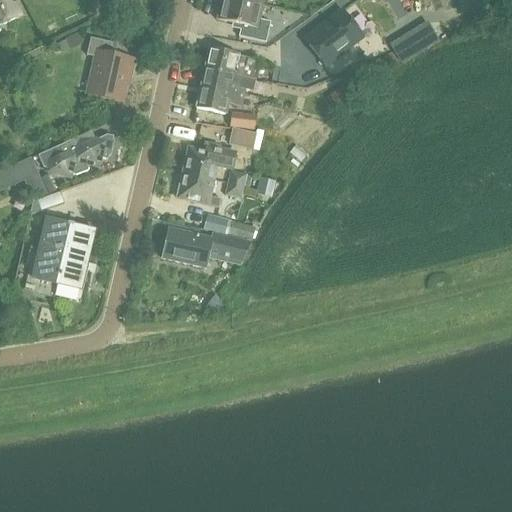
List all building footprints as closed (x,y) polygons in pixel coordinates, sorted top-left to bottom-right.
[(0,0),(0,26),(20,17),(12,0),(0,0)] [(95,0),(102,12),(123,0),(95,0)] [(238,37),(266,43),(270,23),(260,20),(263,6),(236,0),(220,0),(216,20),(241,26),(238,37)] [(339,56),(337,55),(347,48),(348,49),(362,39),(342,12),(328,23),(329,24),(320,31),(318,30),(304,40),(324,67),(339,56)] [(426,24),(388,47),(400,66),(438,43),(426,24)] [(64,40),(70,51),(84,46),(78,34),(64,40)] [(87,95),(120,102),(125,77),(129,78),(133,60),(114,56),(117,44),(89,38),(85,56),(95,58),(87,95)] [(247,79),(248,79),(256,81),(260,61),(209,49),(204,69),(234,76),(234,75),(247,78),(247,79)] [(204,69),(200,88),(229,95),(230,91),(243,94),(245,94),(248,79),(247,79),(247,78),(234,75),(234,76),(204,69)] [(354,100),(342,85),(326,98),(339,113),(354,100)] [(195,108),(226,116),(229,106),(241,108),(245,94),(243,94),(230,91),(229,95),(200,88),(195,108)] [(228,128),(232,129),(252,131),(254,116),(230,114),(228,128)] [(257,132),(256,135),(232,129),(229,145),(258,152),(262,133),(257,132)] [(47,173),(69,179),(70,175),(75,176),(87,172),(88,166),(98,168),(100,159),(107,160),(113,137),(106,135),(77,149),(72,140),(37,156),(43,168),(48,169),(47,173)] [(301,164),(307,156),(296,147),(290,155),(301,164)] [(183,174),(214,181),(217,164),(232,168),(235,153),(220,149),(218,155),(189,148),(185,162),(184,163),(182,168),(183,171),(183,174)] [(0,171),(0,189),(24,178),(25,181),(38,175),(30,158),(0,171)] [(229,174),(227,184),(243,187),(248,189),(251,178),(247,177),(247,175),(229,171),(229,174)] [(210,197),(214,181),(183,174),(181,179),(179,180),(178,185),(179,188),(177,199),(218,209),(220,199),(210,197)] [(259,179),(256,194),(271,198),(275,182),(259,179)] [(243,187),(227,184),(224,196),(235,198),(241,199),(243,189),(243,187)] [(70,199),(46,204),(48,215),(72,210),(70,199)] [(41,213),(37,202),(33,204),(31,214),(34,215),(41,213)] [(222,236),(226,222),(208,217),(204,231),(213,234),(213,233),(222,236)] [(25,286),(54,293),(69,228),(69,225),(45,219),(37,252),(29,250),(27,260),(31,260),(25,286)] [(226,235),(252,241),(256,228),(230,221),(226,235)] [(54,293),(84,300),(90,274),(95,275),(97,266),(87,264),(94,231),(69,225),(69,228),(54,293)] [(162,259),(206,269),(208,259),(241,267),(251,242),(222,236),(213,233),(213,234),(212,239),(168,229),(162,259)]
